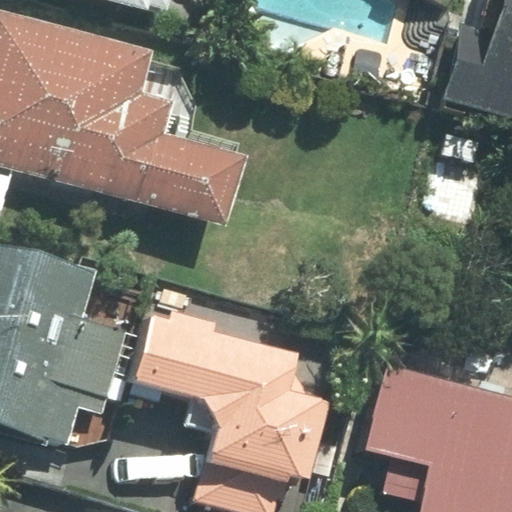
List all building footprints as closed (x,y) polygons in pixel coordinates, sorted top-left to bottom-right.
[(511,0),(507,0),(494,50),(467,43),(456,86),(511,100),(511,0)] [(150,36),(0,5),(0,158),(234,207),(246,146),(169,130),(179,83),(142,75),(150,36)] [(100,264),(0,235),(0,439),(51,454),(69,389),(112,402),(135,320),(88,306),(100,264)] [(341,336),(158,305),(146,374),(217,387),(199,496),(284,510),(291,471),(317,475),(341,336)] [(511,511),(511,367),(389,348),(375,435),(433,444),(422,511),(511,511)]
